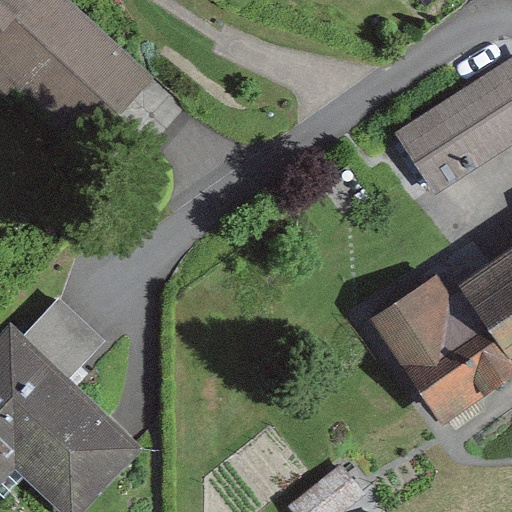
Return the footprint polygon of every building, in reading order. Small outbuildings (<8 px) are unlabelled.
[(0,0),(0,72),(46,111),(96,52),(32,0),(0,0)] [(383,0),(406,26),(436,0),(383,0)] [(511,140),(511,55),(383,129),(420,193),(511,140)] [(511,229),(422,289),(413,280),(345,316),(415,430),(511,364),(511,229)] [(48,511),(110,453),(0,339),(0,502),(9,511),(48,511)]
